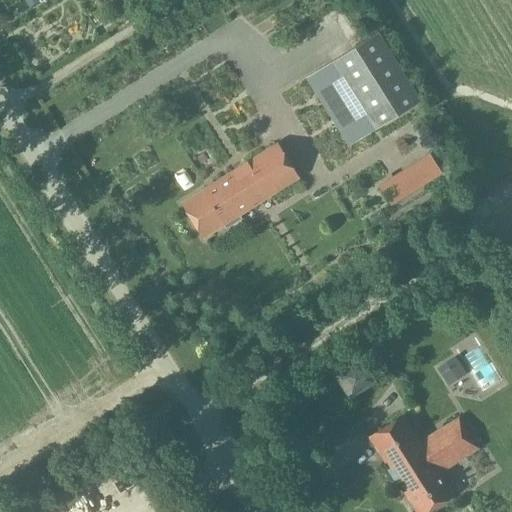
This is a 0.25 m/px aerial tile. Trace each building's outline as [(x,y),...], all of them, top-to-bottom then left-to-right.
[(377,34),(306,78),(348,146),(419,102),(377,34)] [(277,144),(181,204),(203,238),(223,225),(226,229),(242,219),(239,215),(298,178),(277,144)] [(391,206),(442,173),(429,153),(378,186),(391,206)] [(478,349),(461,359),(481,392),(497,382),(478,349)] [(349,400),(376,383),(358,355),(331,373),(349,400)] [(451,355),(438,367),(449,380),(463,368),(451,355)] [(369,437),(415,511),(426,511),(453,496),(439,473),(477,449),(458,418),(420,442),(403,415),(369,437)] [(127,435),(136,431),(133,425),(124,430),(127,435)]
